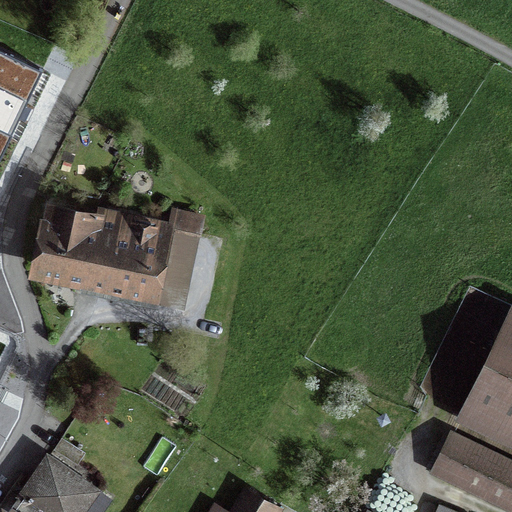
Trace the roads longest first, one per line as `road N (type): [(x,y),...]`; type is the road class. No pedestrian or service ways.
road 1 (residential): [(0,475),(40,394),(32,316),(13,258),(27,191),(118,0)]
road 2 (unclassified): [(378,0),(511,76)]
